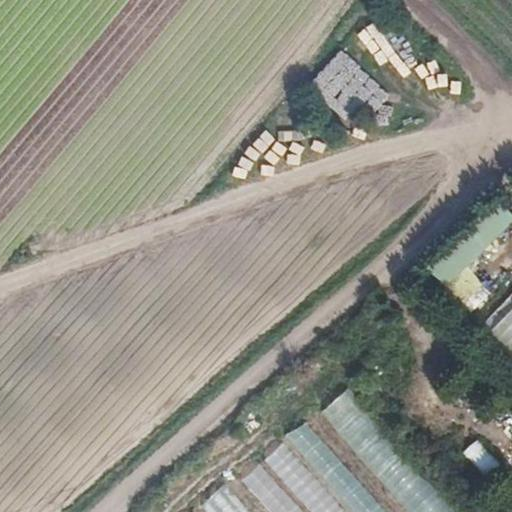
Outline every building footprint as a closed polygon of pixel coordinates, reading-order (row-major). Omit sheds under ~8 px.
[(370,23),(317,71),(351,110),(405,61),(370,23)] [(484,291),(461,262),(511,222),(511,220),(489,192),(410,253),(457,312),(484,291)] [(511,310),(496,326),(511,341),(511,310)] [(467,511),(351,385),(318,416),(405,511),(467,511)] [(394,511),(310,419),(289,437),(357,511),(394,511)] [(475,438),(460,452),(483,477),(498,463),(475,438)] [(352,511),(287,439),(265,457),(313,511),(352,511)] [(311,511),(265,460),(239,481),(266,511),(311,511)] [(252,511),(226,482),(200,503),(207,511),(252,511)]
